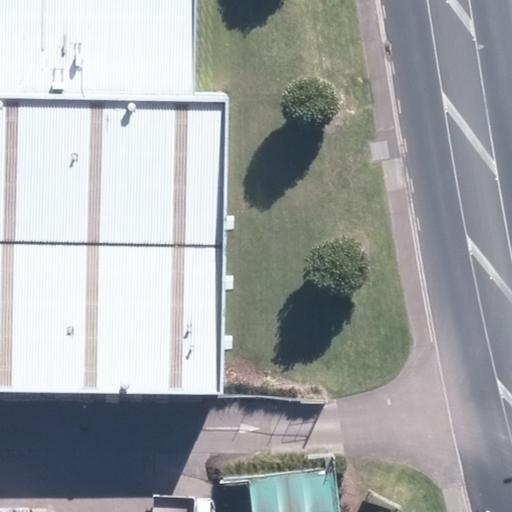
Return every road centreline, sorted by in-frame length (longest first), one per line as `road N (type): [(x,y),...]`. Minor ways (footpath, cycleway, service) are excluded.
road 1 (unknown): [(511,416),(0,439)]
road 2 (secondary): [(451,0),(511,342)]
